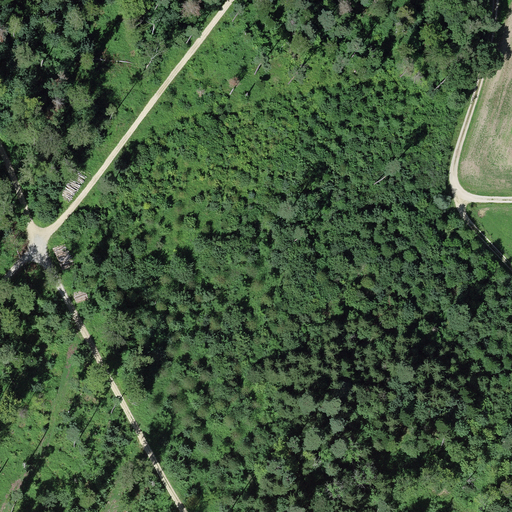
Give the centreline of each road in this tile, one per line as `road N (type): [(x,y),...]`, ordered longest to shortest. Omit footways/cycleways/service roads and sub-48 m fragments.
road 1 (track): [(194,511),(80,331),(0,155)]
road 2 (track): [(0,283),(103,178),(235,0)]
road 3 (track): [(511,274),(452,200),(449,170),(479,84),(491,0)]
